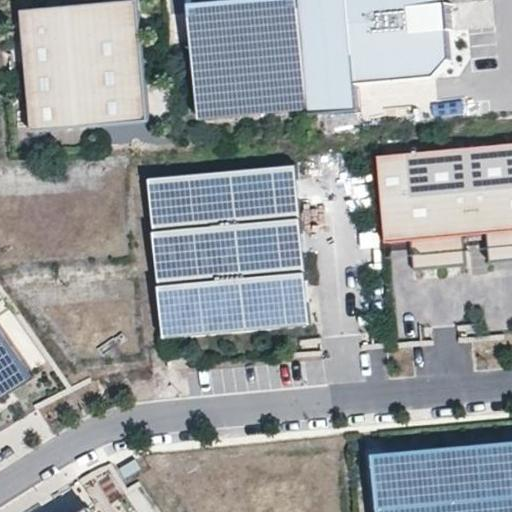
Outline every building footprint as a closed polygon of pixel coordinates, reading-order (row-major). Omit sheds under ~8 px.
[(302,0),(313,114),(362,110),(360,85),(437,78),(455,76),(454,59),(448,0),(302,0)] [(192,20),(201,120),(309,110),(301,10),(192,20)] [(12,19),(19,133),(145,125),(138,11),(12,19)] [(511,135),(395,149),(404,228),(511,216),(511,135)] [(281,321),(281,328),(312,325),(298,163),(151,177),(165,339),(177,338),(176,330),(281,321)] [(281,321),(176,330),(177,338),(281,328),(281,321)] [(0,394),(32,376),(0,332),(0,394)] [(188,367),(187,356),(169,358),(170,369),(188,367)] [(511,511),(511,445),(376,459),(380,511),(511,511)] [(140,468),(134,459),(118,468),(124,478),(140,468)]
